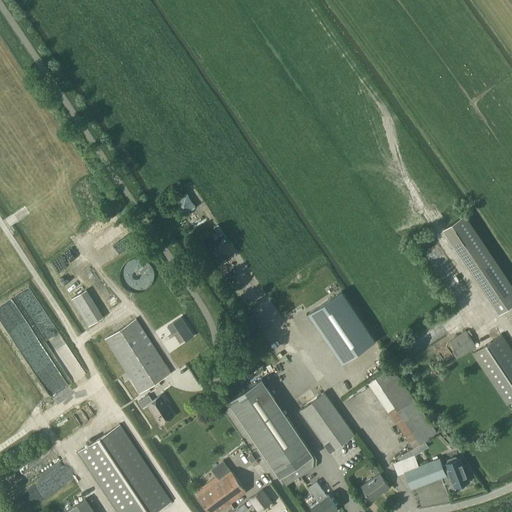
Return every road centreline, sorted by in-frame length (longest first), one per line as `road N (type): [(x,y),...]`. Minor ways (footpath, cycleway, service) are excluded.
road 1 (track): [(102,511),(42,422),(98,382),(0,219)]
road 2 (unclassified): [(298,511),(226,407)]
